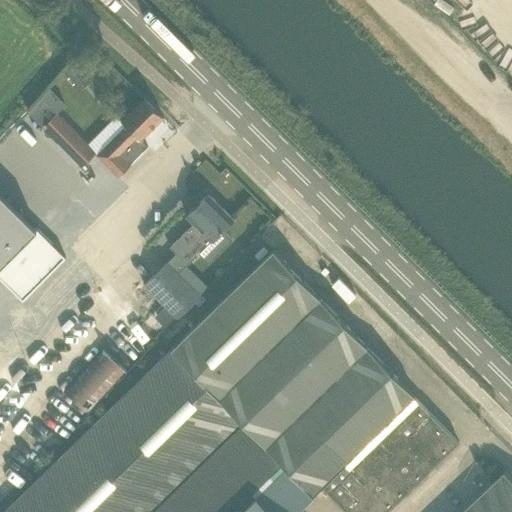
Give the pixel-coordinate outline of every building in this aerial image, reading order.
[(78,87),(89,80),(76,61),(65,69),(78,87)] [(41,98),(29,112),(42,126),(43,125),(56,112),(66,103),(51,87),(41,98)] [(130,164),(129,163),(147,145),(141,138),(148,130),(162,116),(144,98),(143,99),(130,112),(122,120),(127,125),(97,154),(118,175),(130,164)] [(95,152),(56,112),(43,125),(82,164),(95,152)] [(0,190),(0,276),(22,299),(65,256),(0,190)] [(177,254),(146,285),(176,316),(201,292),(187,278),(180,271),(199,252),(209,262),(232,239),(222,229),(233,218),(208,193),(194,207),(186,214),(194,222),(170,246),(177,254)] [(320,484),(347,511),(385,511),(459,441),(343,321),(273,249),(2,511),(511,511),(511,481),(504,472),(503,470),(458,511),(273,511),(253,491),(282,463),(311,493),(320,484)] [(137,325),(144,318),(124,298),(109,312),(141,345),(149,337),(137,325)] [(103,349),(66,391),(89,411),(126,369),(103,349)]
